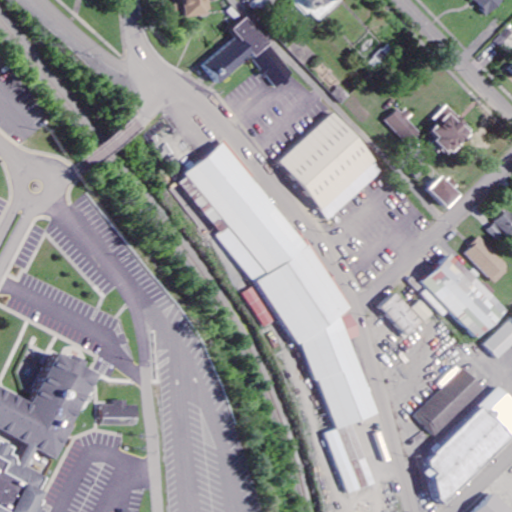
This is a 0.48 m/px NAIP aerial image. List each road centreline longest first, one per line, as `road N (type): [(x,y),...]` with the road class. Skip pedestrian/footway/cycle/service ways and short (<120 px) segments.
road 1 (residential): [(412,511),(368,344),(340,273),(219,120),(150,60),(129,0)]
road 2 (residential): [(159,511),(140,314),(116,269),(49,201)]
road 3 (residential): [(357,311),(511,160)]
road 4 (residential): [(171,83),(97,51),(38,0)]
road 5 (residential): [(511,112),(403,0)]
road 6 (tertiary): [(31,205),(54,196),(54,176),(43,167),(18,178),(17,191),(31,205)]
